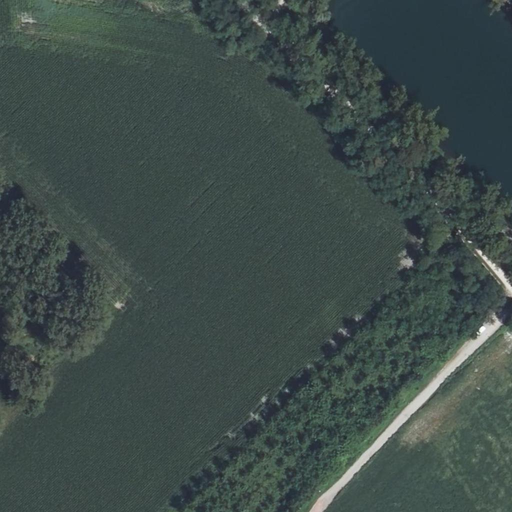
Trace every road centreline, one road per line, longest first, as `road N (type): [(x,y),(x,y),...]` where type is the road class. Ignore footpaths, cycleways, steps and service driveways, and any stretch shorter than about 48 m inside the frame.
road 1 (track): [(266,26),(511,289)]
road 2 (track): [(316,511),(511,300)]
